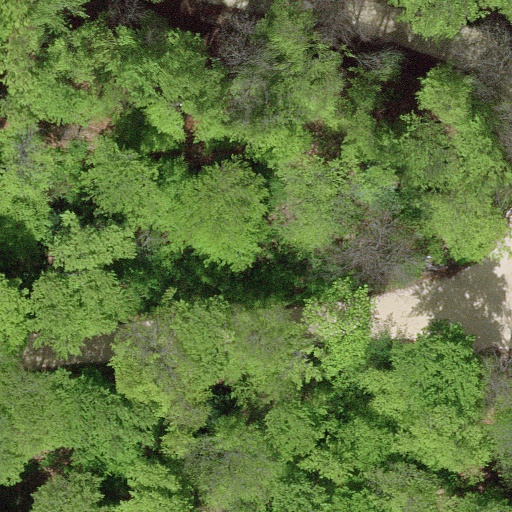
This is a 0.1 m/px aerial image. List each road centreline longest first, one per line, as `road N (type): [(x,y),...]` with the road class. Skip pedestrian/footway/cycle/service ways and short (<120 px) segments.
road 1 (track): [(511,238),(459,285),(350,318),(255,317),(0,341)]
road 2 (track): [(305,0),(456,43),(511,78)]
